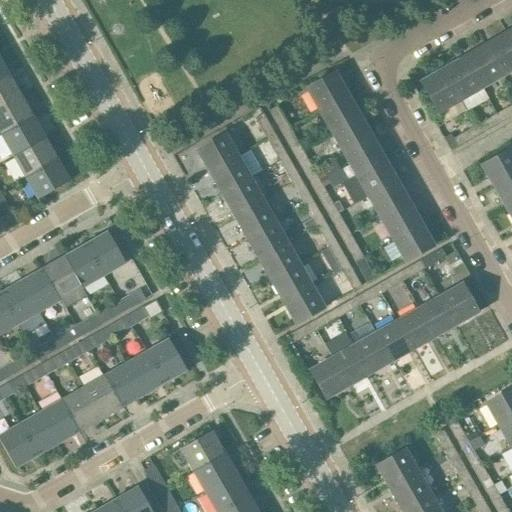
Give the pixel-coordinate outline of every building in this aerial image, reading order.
[(486,45),(503,76),(511,71),(511,41),(507,33),(486,45)] [(465,58),(482,88),(503,76),(486,45),(465,58)] [(443,70),(461,101),(482,88),(465,58),(443,70)] [(0,65),(0,79),(9,75),(3,66),(1,67),(0,65)] [(461,101),(443,70),(421,83),(438,113),(461,101)] [(334,73),(306,89),(319,111),(347,95),(334,73)] [(9,75),(0,79),(0,108),(19,98),(12,86),(14,85),(9,75)] [(163,105),(148,81),(137,87),(152,112),(163,105)] [(347,95),(319,111),(331,132),(359,116),(347,95)] [(19,98),(0,108),(0,133),(2,136),(33,118),(28,109),(26,110),(19,98)] [(511,109),(510,106),(497,114),(502,122),(511,116),(511,109)] [(278,107),(269,112),(277,125),(285,120),(278,107)] [(502,122),(497,114),(483,122),(488,130),(502,122)] [(264,115),(255,120),(263,133),(272,128),(271,128),(264,115)] [(359,116),(331,132),(343,154),(371,138),(359,116)] [(33,118),(2,136),(14,157),(43,140),(46,139),(39,128),(33,118)] [(459,148),(472,140),(467,131),(454,139),(459,148)] [(210,173),(238,157),(225,135),(197,150),(210,173)] [(293,135),(285,140),(286,142),(292,153),(301,149),(293,135)] [(371,138),(343,154),(356,176),(384,160),(371,138)] [(43,140),(14,157),(26,178),(58,160),(53,152),(46,139),(43,140)] [(280,143),(271,148),(279,161),(287,157),(280,145),(280,143)] [(301,149),(292,153),(292,154),(293,155),(300,167),(309,162),(301,149)] [(238,157),(210,173),(222,194),(250,178),(262,171),(250,150),(238,157)] [(494,188),(511,177),(511,154),(509,150),(481,166),(494,188)] [(287,157),(279,161),(287,175),(295,170),(288,158),(287,157)] [(58,160),(26,178),(39,201),(71,182),(70,181),(63,169),(58,160)] [(335,160),(320,168),(325,178),(331,189),(346,180),(340,170),(335,160)] [(384,160),(356,176),(368,198),(396,181),(384,160)] [(506,210),(511,206),(511,177),(494,188),(506,210)] [(250,178),(222,194),(234,216),(262,200),(250,178)] [(318,179),(310,184),(317,198),(326,193),(318,179)] [(396,181),(368,198),(380,219),(409,203),(396,181)] [(304,187),(296,192),(304,205),(312,200),(304,187)] [(326,193),(317,198),(325,211),(333,206),(326,193)] [(262,200),(234,216),(246,238),(274,222),(262,200)] [(312,200),(304,205),(311,219),(320,214),(312,200)] [(6,201),(0,204),(0,210),(5,220),(14,214),(6,201)] [(409,203),(380,219),(392,240),(421,225),(409,203)] [(274,222),(246,238),(258,259),(287,244),(274,222)] [(343,223),(334,228),(342,241),(350,236),(343,223)] [(421,225),(392,240),(405,263),(433,246),(421,225)] [(329,230),(321,235),(328,249),(337,244),(329,230)] [(94,240),(86,245),(105,277),(126,265),(107,233),(106,233),(94,240)] [(350,236),(342,241),(349,255),(358,250),(350,236)] [(287,244),(258,259),(270,281),(299,265),(287,244)] [(337,244),(328,249),(336,262),(344,257),(337,244)] [(76,250),(65,257),(66,259),(83,289),(105,277),(86,245),(76,250)] [(433,255),(420,262),(425,270),(446,258),(441,250),(433,255)] [(52,264),(44,269),(62,301),(83,289),(66,259),(65,257),(52,264)] [(420,262),(407,270),(411,278),(425,270),(420,262)] [(299,265),(270,281),(283,302),(311,287),(299,265)] [(368,267),(359,271),(367,285),(375,280),(368,267)] [(34,274),(22,281),(24,283),(41,313),(62,301),(44,269),(34,274)] [(354,274),(345,279),(353,293),(361,288),(354,274)] [(391,279),(377,286),(382,295),(395,287),(391,279)] [(10,288),(1,293),(20,325),(41,313),(24,283),(22,281),(10,288)] [(440,297),(456,326),(478,313),(462,285),(440,297)] [(377,286),(364,294),(368,302),(382,295),(377,286)] [(311,287),(283,302),(295,325),(323,309),(311,287)] [(127,298),(132,307),(143,301),(138,292),(127,298)] [(0,293),(0,336),(20,325),(1,293),(0,293)] [(419,310),(434,338),(456,326),(440,297),(419,310)] [(156,302),(144,308),(149,317),(151,321),(162,314),(163,313),(156,301),(156,302)] [(347,303),(333,311),(338,319),(352,312),(347,303)] [(111,307),(98,315),(103,324),(116,316),(111,307)] [(144,308),(131,316),(136,325),(149,317),(144,308)] [(397,322),(413,350),(434,338),(419,310),(397,322)] [(333,311),(320,318),(325,327),(338,319),(333,311)] [(103,324),(98,315),(85,322),(90,331),(103,324)] [(106,330),(111,339),(124,331),(119,322),(106,330)] [(375,334),(391,362),(413,350),(397,322),(375,334)] [(290,335),(279,342),(284,350),(295,343),(309,336),(304,327),(304,328),(290,335)] [(98,346),(111,339),(106,330),(93,337),(98,346)] [(66,332),(56,339),(61,348),(71,341),(66,332)] [(353,346),(370,374),(391,362),(375,334),(353,346)] [(326,347),(332,358),(348,386),(370,374),(353,346),(347,335),(326,347)] [(61,348),(56,339),(40,347),(45,356),(61,348)] [(169,340),(147,352),(165,384),(174,379),(186,372),(187,371),(169,340)] [(63,354),(69,362),(80,356),(75,347),(63,354)] [(147,352),(126,364),(142,394),(144,396),(156,389),(165,384),(147,352)] [(54,371),(69,362),(63,354),(49,362),(54,371)] [(26,355),(13,363),(18,372),(31,364),(26,355)] [(326,399),(348,386),(332,358),(310,371),(326,399)] [(18,372),(13,363),(0,370),(5,379),(18,372)] [(126,364),(105,376),(123,408),(132,403),(144,396),(142,394),(126,364)] [(21,378),(26,387),(40,379),(34,370),(21,378)] [(105,376),(83,388),(100,418),(101,420),(113,413),(123,408),(105,376)] [(14,394),(26,387),(21,378),(9,385),(14,394)] [(83,388),(62,400),(80,432),(89,427),(101,420),(100,418),(83,388)] [(499,426),(511,418),(511,388),(486,404),(499,426)] [(62,400),(41,412),(57,442),(58,444),(70,438),(80,432),(62,400)] [(41,412),(19,424),(37,456),(46,451),(58,444),(57,442),(41,412)] [(511,447),(511,418),(499,426),(511,448),(511,447)] [(457,421),(448,426),(456,439),(464,434),(457,421)] [(19,424),(0,435),(0,439),(16,468),(17,468),(29,461),(37,456),(19,424)] [(443,429),(434,434),(442,447),(450,442),(443,429)] [(212,432),(180,450),(192,472),(224,453),(219,445),(213,433),(212,432)] [(376,467),(389,489),(417,473),(405,450),(376,467)] [(474,451),(465,456),(473,469),(482,465),(474,451)] [(224,453),(192,472),(204,493),(234,476),(236,475),(229,463),(224,453)] [(460,459),(452,464),(459,478),(468,473),(460,459)] [(482,465),(473,469),(481,483),(489,478),(482,465)] [(153,468),(144,473),(151,486),(160,481),(153,468)] [(430,494),(417,473),(389,489),(401,511),(430,494)] [(468,473),(459,478),(467,491),(476,486),(468,473)] [(234,476),(204,493),(215,511),(221,511),(248,496),(243,487),(236,475),(234,476)] [(125,495),(116,500),(122,511),(151,511),(138,487),(137,488),(125,495)] [(439,511),(430,494),(401,511),(439,511)] [(498,494),(490,499),(497,511),(498,511),(506,508),(498,494)] [(248,496),(221,511),(257,511),(254,506),(248,496)] [(166,511),(171,511),(177,509),(170,497),(161,502),(166,511)] [(107,505),(94,511),(122,511),(116,500),(107,505)] [(490,511),(485,502),(476,507),(479,511),(490,511)]
